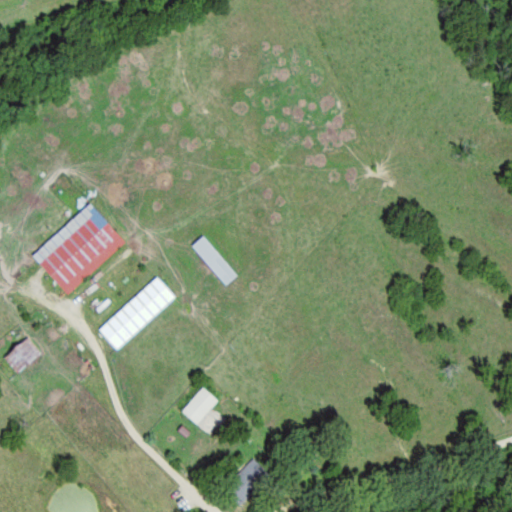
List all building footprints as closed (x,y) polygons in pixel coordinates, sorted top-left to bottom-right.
[(127,242),(92,203),(34,255),(69,295),(127,242)] [(177,297),(158,276),(101,329),(120,349),(177,297)] [(26,364),(44,353),(33,335),(15,346),(26,364)] [(185,409),(200,423),(221,400),(206,386),(185,409)] [(228,489),(246,505),(275,472),(257,457),(228,489)]
